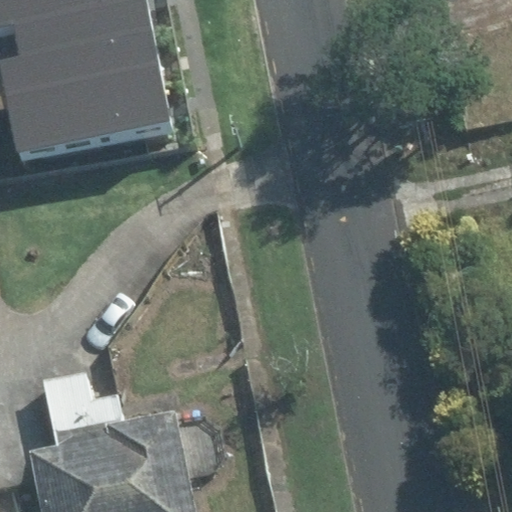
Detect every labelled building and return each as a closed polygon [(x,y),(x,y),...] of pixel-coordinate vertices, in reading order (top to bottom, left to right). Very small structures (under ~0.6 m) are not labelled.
[(2,0),(5,13),(84,0),(2,0)] [(84,0),(5,13),(14,66),(161,41),(153,0),(84,0)] [(14,66),(23,119),(170,94),(161,41),(14,66)] [(23,119),(33,172),(179,147),(170,94),(23,119)] [(135,425),(131,397),(102,401),(98,373),(48,381),(59,451),(43,453),(52,511),(208,511),(194,416),(135,425)] [(0,511),(8,511),(0,477),(0,476),(0,511)]
